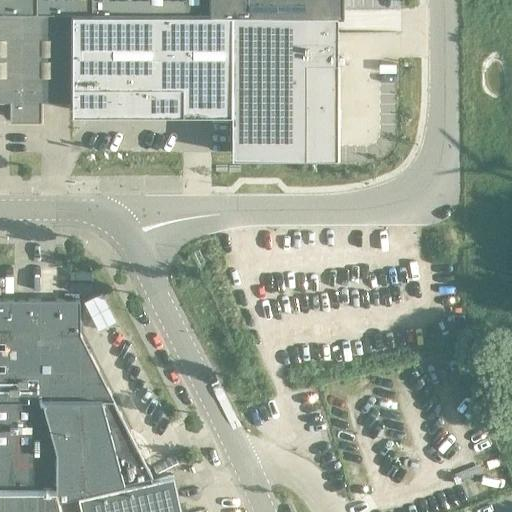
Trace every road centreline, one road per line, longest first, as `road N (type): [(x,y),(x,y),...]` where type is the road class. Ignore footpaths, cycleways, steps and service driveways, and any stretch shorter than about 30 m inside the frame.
road 1 (unclassified): [(442,0),(443,144),(425,190),(390,207),(182,217),(127,238)]
road 2 (unclassified): [(237,453),(127,238)]
road 3 (unclassified): [(127,238),(85,212),(0,208)]
